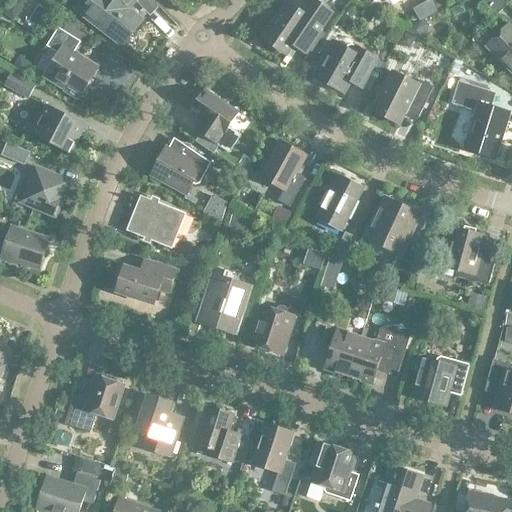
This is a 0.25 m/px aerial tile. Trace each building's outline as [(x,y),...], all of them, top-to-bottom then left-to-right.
[(13,0),(9,6),(14,10),(24,10),(32,0),(13,0)] [(93,0),(91,3),(87,0),(78,0),(72,9),(82,16),(81,17),(121,47),(143,19),(130,10),(137,0),(93,0)] [(287,2),(261,39),(262,40),(264,37),(286,52),(284,55),(285,56),(292,45),(304,53),(332,12),(313,0),(308,0),(301,12),(287,2)] [(481,0),(496,15),(506,5),(501,0),(481,0)] [(403,31),(425,43),(428,36),(428,26),(424,19),(403,31)] [(511,73),(511,29),(507,25),(506,26),(510,29),(490,48),(486,45),(486,46),(511,73)] [(47,47),(34,68),(45,74),(43,77),(64,90),(62,92),(76,101),(97,68),(73,53),(80,42),(57,28),(46,47),(47,47)] [(404,33),(398,44),(406,48),(411,46),(415,39),(404,33)] [(342,93),(348,82),(360,89),(362,85),(375,61),(376,59),(350,44),(348,45),(345,49),(333,42),(314,77),(342,93)] [(369,89),(382,65),(375,61),(362,85),(369,89)] [(0,67),(0,84),(3,87),(11,73),(0,67)] [(417,84),(392,72),(374,109),(399,122),(403,114),(416,120),(433,87),(419,80),(417,84)] [(27,100),(34,86),(11,73),(3,87),(27,100)] [(486,106),(490,93),(458,82),(451,103),(475,111),(463,149),(495,159),(509,113),(486,106)] [(204,90),(190,112),(201,120),(195,130),(198,132),(193,140),(211,152),(216,144),(228,152),(240,135),(228,128),(238,113),(204,90)] [(70,153),(84,126),(46,106),(32,133),(70,153)] [(294,173),(304,156),(280,142),(269,162),(266,160),(257,175),(284,190),(278,200),(289,207),(305,179),(294,173)] [(35,155),(13,145),(8,157),(30,167),(35,155)] [(188,148),(183,158),(165,148),(151,175),(186,194),(192,184),(197,187),(210,163),(188,148)] [(68,183),(35,169),(27,189),(21,186),(16,200),(54,216),(68,183)] [(341,232),(363,188),(339,176),(316,219),(341,232)] [(184,215),(141,197),(127,231),(171,248),(184,215)] [(401,210),(384,202),(370,232),(380,237),(377,244),(399,255),(419,214),(402,206),(401,210)] [(284,229),(291,216),(278,209),(270,221),(284,229)] [(242,234),(247,220),(232,215),(227,229),(242,234)] [(0,240),(0,251),(2,252),(1,257),(39,269),(48,240),(10,228),(5,242),(0,240)] [(453,228),(442,267),(456,270),(455,273),(457,277),(488,286),(495,260),(482,257),(480,254),(484,237),(453,228)] [(345,233),(333,258),(344,263),(356,238),(345,233)] [(326,257),(307,251),(302,267),(321,273),(326,257)] [(385,280),(401,288),(412,265),(396,258),(385,280)] [(326,271),(337,275),(341,265),(330,260),(326,271)] [(124,266),(115,292),(153,305),(158,290),(168,293),(176,270),(148,261),(145,273),(124,266)] [(200,320),(234,331),(248,289),(213,278),(200,320)] [(487,299),(470,294),(466,309),(483,314),(487,299)] [(275,311),(262,306),(250,344),(281,355),(294,315),(299,317),(304,301),(292,297),(288,308),(279,305),(277,306),(275,311)] [(350,319),(321,310),(317,324),(325,327),(322,339),(332,342),(324,369),(348,376),(360,338),(346,333),(350,319)] [(398,332),(383,327),(379,328),(375,342),(360,338),(348,376),(371,384),(377,366),(397,372),(409,335),(404,333),(400,335),(398,332)] [(511,328),(505,328),(503,344),(511,344),(511,328)] [(424,359),(413,398),(443,406),(448,387),(462,391),(469,365),(439,357),(436,358),(435,362),(424,359)] [(511,365),(492,360),(485,386),(499,389),(494,408),(511,413),(511,365)] [(86,402),(73,398),(64,425),(89,433),(95,414),(112,420),(123,385),(95,376),(86,402)] [(172,403),(147,395),(135,433),(159,441),(155,452),(170,457),(182,418),(169,413),(172,403)] [(195,444),(208,449),(206,455),(231,463),(240,435),(228,431),(234,415),(207,406),(195,444)] [(292,434),(265,425),(252,464),(279,472),(292,434)] [(323,444),(311,482),(324,486),(323,490),(325,494),(350,501),(356,481),(347,478),(355,454),(323,444)] [(114,469),(111,478),(126,483),(129,474),(114,469)] [(421,480),(391,470),(380,503),(376,502),(375,505),(379,506),(376,511),(426,511),(429,505),(415,500),(421,480)] [(72,487),(46,479),(37,508),(50,511),(77,511),(81,502),(92,505),(100,481),(76,473),(72,487)] [(276,482),(273,491),(284,495),(287,486),(276,482)] [(505,511),(508,501),(496,498),(496,496),(469,491),(464,511),(460,511),(451,510),(450,511),(505,511)] [(156,511),(119,500),(114,511),(156,511)]
